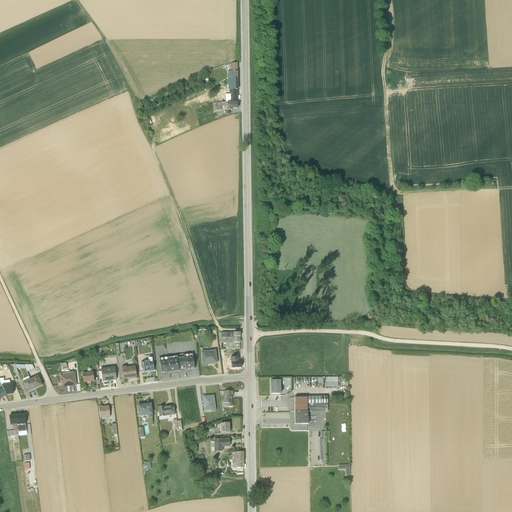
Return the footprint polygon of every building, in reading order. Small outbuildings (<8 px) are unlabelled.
[(228,89),(237,89),(237,63),(225,65),(227,71),(227,78),(227,79),(227,84),(228,84),(228,89)] [(226,102),(237,102),(237,89),(229,89),(229,94),(226,94),(226,102)] [(215,102),(215,110),(221,110),(221,106),(227,106),(227,108),(227,110),(232,110),(232,108),(237,108),(237,102),(226,102),(215,102)] [(240,331),(221,332),(221,342),(226,342),(226,348),(240,347),(240,331)] [(201,351),(202,364),(218,362),(216,349),(201,351)] [(168,356),(170,372),(179,371),(179,370),(185,369),(186,370),(194,369),(192,353),(192,354),(184,355),(183,354),(168,356)] [(159,357),(161,374),(162,374),(162,373),(163,373),(170,372),(168,356),(159,357)] [(241,367),(241,356),(231,356),(231,368),(241,367)] [(143,373),(145,372),(154,371),(153,362),(152,362),(152,358),(148,358),(148,360),(144,361),(144,362),(141,362),(141,363),(140,363),(142,373),(143,372),(143,373)] [(25,369),(23,365),(10,365),(15,376),(19,375),(16,369),(25,369)] [(112,381),(116,380),(114,367),(108,367),(108,368),(107,367),(103,368),(103,366),(101,367),(102,382),(107,381),(108,382),(112,381)] [(126,366),(121,367),(123,379),(136,377),(135,366),(126,367),(126,366)] [(58,385),(59,386),(61,386),(62,387),(76,385),(74,372),(70,372),(68,370),(66,370),(65,371),(65,373),(60,374),(61,382),(58,382),(58,384),(58,385)] [(90,382),(94,381),(92,372),(82,373),(83,383),(87,382),(87,384),(91,384),(90,382)] [(30,380),(29,376),(22,379),(24,382),(22,383),(27,392),(34,389),(30,380)] [(38,376),(30,380),(34,389),(42,385),(38,376)] [(338,376),(326,376),(327,386),(338,385),(338,376)] [(271,379),(272,393),(281,392),(281,379),(271,379)] [(0,382),(6,395),(13,394),(12,384),(7,384),(7,381),(0,381),(0,382)] [(228,406),(232,405),(232,395),(233,394),(233,390),(224,390),(224,398),(224,402),(228,402),(228,406)] [(214,394),(202,396),(204,410),(212,409),(212,410),(216,409),(214,394)] [(328,410),(328,395),(307,395),(307,396),(294,396),(295,423),(308,423),(308,411),(328,410)] [(148,419),(152,418),(150,404),(146,405),(146,404),(142,405),(137,406),(139,416),(148,415),(148,419)] [(102,406),(98,406),(100,418),(110,417),(108,406),(102,407),(102,406)] [(158,412),(159,417),(174,415),(173,406),(163,408),(163,407),(159,408),(159,412),(158,412)] [(177,429),(177,432),(183,431),(182,431),(180,420),(177,421),(176,414),(175,414),(176,420),(173,420),(174,429),(177,429)] [(19,439),(16,415),(9,416),(10,425),(11,425),(11,426),(13,426),(13,430),(6,431),(7,437),(10,436),(10,437),(14,436),(14,440),(19,439)] [(230,432),(229,422),(220,422),(221,432),(230,432)] [(212,451),(212,453),(215,453),(215,451),(223,451),(223,446),(230,446),(230,438),(214,438),(214,441),(211,441),(212,451)] [(236,467),(244,467),(243,451),(231,451),(233,462),(236,462),(236,466),(236,467)] [(346,468),(346,474),(352,474),(351,463),(339,463),(339,469),(346,468)] [(213,477),(211,469),(204,470),(204,472),(197,475),(199,482),(213,477)]
